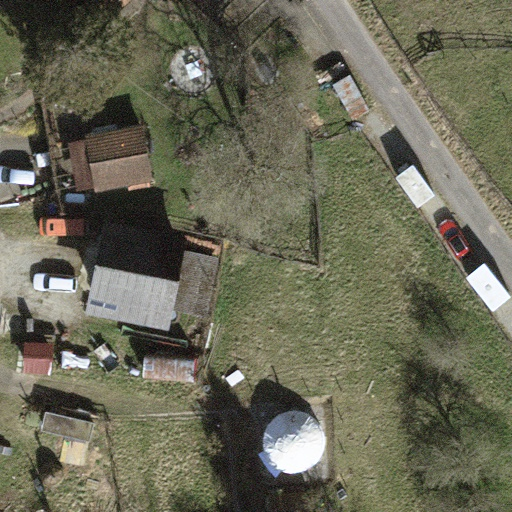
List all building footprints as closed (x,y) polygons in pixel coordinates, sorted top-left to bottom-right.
[(140,0),(46,0),(91,47),(140,0)] [(145,127),(87,138),(88,141),(67,145),(77,195),(97,192),(97,195),(156,184),(145,127)] [(107,225),(88,320),(171,337),(176,313),(209,319),(221,259),(188,252),(191,242),(107,225)] [(47,410),(42,428),(91,439),(95,421),(47,410)] [(314,511),(314,487),(269,489),(269,511),(314,511)]
